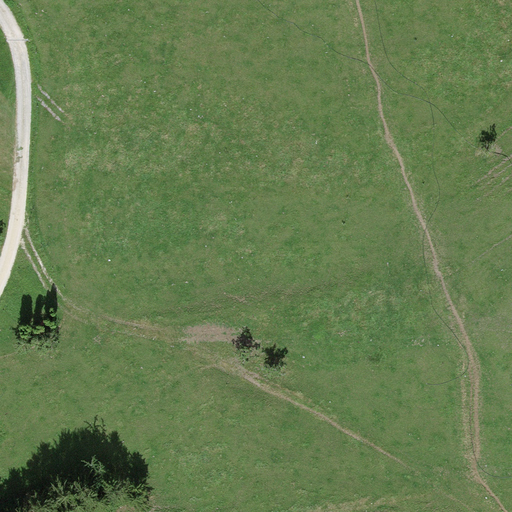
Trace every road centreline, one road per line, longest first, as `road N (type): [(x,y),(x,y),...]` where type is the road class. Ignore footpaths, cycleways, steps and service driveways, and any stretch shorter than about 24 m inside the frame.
road 1 (track): [(15,224),(61,305),(167,341),(422,473),(481,511)]
road 2 (track): [(0,17),(19,78),(15,224),(0,275)]
